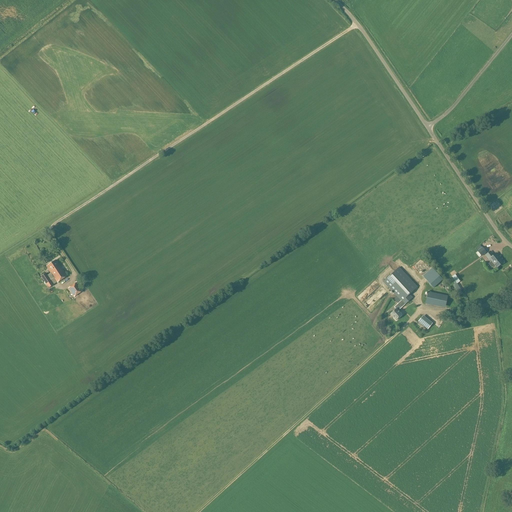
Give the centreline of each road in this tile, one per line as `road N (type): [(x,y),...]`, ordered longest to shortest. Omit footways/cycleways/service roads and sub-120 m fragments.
road 1 (track): [(357,22),(29,241)]
road 2 (unclassified): [(511,247),(334,0)]
